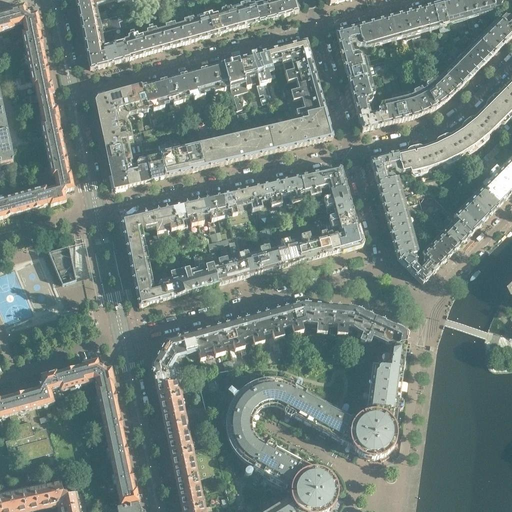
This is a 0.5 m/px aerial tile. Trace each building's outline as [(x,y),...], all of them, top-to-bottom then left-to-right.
[(94,12),(92,0),(76,5),(78,17),(94,12)] [(295,4),(294,0),(276,0),(277,1),(278,1),(279,7),(280,8),(295,4)] [(466,19),(461,0),(452,3),(457,22),(466,19)] [(476,17),(471,0),(461,0),(466,19),(476,17)] [(485,14),(481,0),(471,0),(476,17),(485,14)] [(494,9),(491,0),(481,0),(485,14),(493,12),(494,10),(494,9)] [(505,0),(504,0),(491,0),(494,9),(500,7),(502,5),(501,2),(505,0)] [(457,22),(452,3),(442,5),(448,25),(457,22)] [(298,14),(298,12),(297,12),(295,4),(280,8),(279,7),(278,7),(277,6),(274,4),(270,6),(270,5),(266,6),(270,22),(295,15),(296,15),(298,14)] [(259,25),(255,9),(254,8),(249,9),(248,5),(244,6),(250,28),(259,25)] [(448,25),(442,5),(433,8),(438,27),(441,26),(442,29),(448,27),(448,25)] [(250,28),(244,6),(239,7),(240,12),(236,13),(241,31),(250,28)] [(270,22),(266,6),(255,9),(259,25),(270,22)] [(41,32),(37,16),(30,17),(26,14),(24,8),(8,12),(8,14),(13,29),(22,27),(23,36),(39,32),(41,32)] [(438,27),(433,8),(423,11),(429,30),(438,27)] [(241,31),(236,13),(231,14),(230,10),(225,11),(231,33),(241,31)] [(231,33),(225,11),(221,12),(222,17),(217,18),(222,36),(231,33)] [(429,30),(423,11),(414,13),(419,32),(429,30)] [(96,23),(95,15),(94,12),(78,17),(80,28),(96,23)] [(419,32),(414,13),(404,16),(410,35),(419,32)] [(13,29),(8,14),(0,16),(0,34),(13,31),(13,29)] [(222,36),(217,18),(212,20),(211,15),(206,16),(213,38),(222,36)] [(120,28),(118,23),(123,22),(121,16),(96,23),(80,28),(83,39),(99,34),(120,28)] [(213,38),(206,16),(202,18),(203,22),(198,24),(203,41),(213,38)] [(410,35),(404,16),(395,18),(400,38),(410,35)] [(400,38),(395,18),(385,21),(391,40),(400,38)] [(511,33),(511,20),(511,21),(509,19),(506,19),(502,23),(501,22),(511,33)] [(203,41),(198,24),(194,25),(192,20),(188,22),(194,44),(203,41)] [(391,40),(385,21),(376,24),(381,43),(391,40)] [(194,44),(188,22),(183,23),(185,27),(180,29),(185,46),(194,44)] [(511,37),(511,33),(501,22),(499,22),(493,28),(507,43),(511,37)] [(381,43),(376,24),(367,26),(372,46),(381,43)] [(185,46),(180,29),(175,30),(174,25),(169,27),(175,49),(185,46)] [(372,46),(367,26),(335,35),(339,52),(351,48),(350,44),(355,42),(357,46),(359,48),(362,47),(364,48),(372,46)] [(175,49),(169,27),(165,28),(166,33),(161,34),(166,51),(175,49)] [(507,43),(493,28),(486,35),(500,49),(507,43)] [(166,51),(161,34),(156,35),(155,31),(151,32),(157,54),(166,51)] [(39,32),(23,36),(22,36),(33,89),(34,88),(50,85),(39,32)] [(157,54),(151,32),(146,33),(147,38),(143,39),(148,57),(157,54)] [(101,45),(99,34),(83,39),(85,50),(101,45)] [(500,49),(486,35),(479,42),(493,56),(500,49)] [(148,57),(143,39),(138,40),(137,36),(132,37),(138,59),(148,57)] [(138,59),(132,37),(128,38),(129,43),(124,44),(125,46),(129,62),(138,59)] [(493,56),(479,42),(465,56),(479,70),(493,56)] [(270,64),(281,61),(309,53),(306,43),(268,54),(270,64)] [(445,53),(454,45),(452,43),(444,47),(445,53)] [(103,57),(101,50),(102,50),(101,45),(85,50),(87,62),(103,57)] [(129,62),(125,46),(114,49),(118,65),(129,62)] [(433,52),(432,47),(424,51),(425,56),(433,52)] [(445,53),(444,47),(433,52),(440,59),(445,53)] [(360,59),(359,56),(357,55),(353,56),(351,48),(339,52),(343,64),(361,59),(360,59)] [(118,65),(114,49),(109,50),(109,51),(105,52),(103,55),(104,57),(103,57),(87,62),(89,70),(90,73),(92,72),(118,65)] [(385,57),(383,49),(374,52),(375,55),(382,57),(385,57)] [(425,56),(424,51),(415,55),(416,60),(421,58),(425,56)] [(311,63),(309,53),(281,61),(282,65),(292,63),(294,68),(311,63)] [(273,72),(270,64),(268,54),(258,57),(266,85),(270,83),(267,73),(273,72)] [(416,60),(415,55),(406,59),(407,64),(415,60),(416,60)] [(479,70),(465,56),(451,70),(466,84),(479,70)] [(266,85),(258,57),(248,59),(253,77),(258,76),(261,86),(266,85)] [(428,71),(421,58),(416,60),(424,74),(428,71)] [(253,77),(248,59),(238,62),(246,90),(251,89),(248,79),(253,77)] [(365,69),(362,60),(361,59),(343,64),(345,74),(365,69)] [(398,68),(397,63),(396,59),(384,63),(387,73),(398,68)] [(407,64),(406,59),(397,63),(398,68),(405,65),(407,64)] [(415,60),(407,64),(405,65),(415,86),(426,80),(415,60)] [(246,90),(238,62),(223,66),(229,86),(236,113),(242,111),(240,105),(239,105),(236,97),(247,94),(246,90)] [(286,80),(314,73),(311,63),(294,68),(295,73),(285,76),(284,71),(274,75),(276,83),(286,80)] [(229,86),(223,66),(213,69),(220,94),(225,92),(224,88),(229,86)] [(220,94),(213,69),(203,72),(208,92),(213,91),(214,95),(220,94)] [(367,79),(365,69),(345,74),(348,84),(367,79)] [(466,84),(451,70),(444,77),(459,91),(466,84)] [(208,92),(203,72),(193,75),(200,99),(205,98),(204,93),(208,92)] [(317,82),(315,77),(314,73),(286,80),(287,85),(298,82),(299,87),(317,82)] [(200,99),(193,75),(183,78),(188,98),(193,96),(194,101),(200,99)] [(459,91),(444,77),(437,84),(452,98),(459,91)] [(188,98),(183,78),(173,80),(179,105),(185,103),(184,99),(188,98)] [(511,78),(511,79),(511,80),(510,81),(510,83),(510,84),(496,97),(495,97),(494,98),(493,98),(492,98),(491,99),(487,104),(486,104),(486,105),(485,106),(485,107),(485,109),(478,116),(494,132),(511,113),(511,78)] [(370,88),(367,79),(348,84),(351,94),(370,88)] [(179,105),(173,80),(162,83),(168,103),(173,102),(174,106),(179,105)] [(319,92),(317,82),(299,87),(300,92),(290,95),(291,99),(319,92)] [(452,98),(437,84),(435,86),(432,82),(428,85),(444,105),(452,98)] [(168,103),(162,83),(152,86),(159,110),(165,109),(163,104),(168,103)] [(53,104),(52,100),(51,97),(54,96),(51,85),(50,85),(34,88),(38,107),(42,126),(58,123),(59,122),(57,111),(54,111),(53,104)] [(444,105),(428,85),(425,87),(428,91),(426,93),(435,111),(444,105)] [(159,110),(152,86),(142,89),(147,109),(152,108),(154,112),(159,110)] [(372,96),(370,88),(351,94),(354,104),(371,99),(371,98),(372,96)] [(147,109),(142,89),(131,92),(136,113),(139,112),(141,113),(148,111),(147,109)] [(435,111),(426,93),(423,95),(420,90),(417,92),(419,97),(426,115),(435,111)] [(136,113),(131,92),(119,95),(123,110),(129,115),(136,113)] [(325,112),(322,102),(319,92),(291,99),(297,119),(299,118),(300,119),(325,112)] [(426,115),(419,97),(417,92),(413,94),(415,99),(412,100),(417,119),(426,115)] [(123,110),(119,95),(98,101),(96,104),(99,119),(121,114),(125,118),(128,115),(129,115),(123,110)] [(369,113),(367,106),(370,105),(372,101),(371,99),(354,104),(357,116),(369,113)] [(417,119),(412,100),(403,102),(407,122),(417,119)] [(261,107),(260,101),(250,104),(252,109),(261,107)] [(407,122),(403,102),(393,105),(398,124),(407,122)] [(398,124),(393,105),(384,107),(389,126),(398,124)] [(389,126),(384,107),(380,108),(378,111),(379,114),(372,116),(376,130),(389,126)] [(332,138),(325,112),(300,119),(301,124),(306,147),(333,141),(332,138)] [(376,130),(372,116),(370,116),(369,113),(357,116),(362,133),(376,130)] [(129,131),(127,126),(125,125),(124,125),(123,120),(125,118),(121,114),(99,119),(104,142),(131,135),(131,133),(129,131)] [(475,148),(488,138),(494,132),(478,116),(473,120),(473,121),(472,121),(471,121),(470,121),(469,121),(468,122),(463,126),(462,127),(461,128),(461,129),(461,130),(460,131),(450,138),(449,138),(448,138),(447,137),(446,137),(445,138),(444,138),(438,141),(437,142),(436,143),(435,144),(435,145),(434,146),(428,148),(436,169),(444,165),(459,158),(460,161),(461,161),(477,151),(475,148)] [(69,175),(63,149),(58,123),(42,126),(41,126),(52,179),(53,179),(69,175)] [(306,147),(301,124),(266,132),(271,155),(306,147)] [(0,165),(13,163),(5,126),(0,127),(0,165)] [(271,155),(266,132),(231,140),(236,163),(271,155)] [(507,144),(511,139),(511,136),(510,134),(503,140),(507,144)] [(126,147),(125,142),(132,140),(131,135),(104,142),(106,152),(126,147)] [(158,154),(155,140),(149,142),(152,155),(158,154)] [(236,163),(231,140),(195,148),(201,172),(236,163)] [(500,151),(507,144),(503,140),(496,147),(500,151)] [(133,160),(136,157),(142,156),(140,144),(126,147),(106,152),(111,174),(126,170),(126,173),(129,172),(128,169),(130,166),(130,164),(132,163),(132,162),(133,162),(133,160)] [(492,157),(500,151),(496,147),(488,154),(492,157)] [(201,172),(195,148),(160,156),(165,180),(201,172)] [(436,169),(428,148),(422,150),(421,150),(420,149),(419,149),(418,149),(417,149),(410,151),(409,151),(408,152),(407,153),(406,154),(397,156),(401,173),(402,175),(410,173),(410,176),(428,172),(436,169)] [(165,180),(160,156),(159,157),(158,154),(152,155),(145,157),(147,162),(151,183),(165,180)] [(401,173),(397,156),(397,155),(385,158),(388,170),(395,168),(396,172),(399,174),(401,173)] [(388,170),(385,158),(370,162),(373,174),(385,171),(388,170)] [(477,171),(484,164),(481,161),(473,167),(477,171)] [(151,183),(147,162),(130,166),(128,169),(129,172),(126,173),(126,170),(111,174),(114,192),(151,183)] [(470,178),(477,171),(473,167),(466,174),(470,178)] [(511,176),(504,169),(500,174),(495,169),(492,172),(511,191),(511,176)] [(344,179),(341,172),(339,170),(320,175),(322,185),(344,179)] [(393,178),(391,177),(387,178),(385,171),(373,174),(376,186),(394,181),(393,178)] [(511,195),(511,191),(492,172),(489,175),(494,180),(490,184),(507,200),(511,195)] [(466,182),(470,178),(466,174),(463,178),(458,181),(462,185),(466,182)] [(67,193),(74,192),(70,175),(69,175),(53,179),(55,189),(45,191),(49,207),(50,208),(66,204),(64,197),(67,193)] [(323,190),(322,185),(320,175),(310,177),(316,198),(319,197),(320,197),(319,191),(323,190)] [(316,198),(310,177),(300,179),(304,193),(304,194),(309,193),(311,199),(316,198)] [(304,193),(300,179),(290,182),(295,203),(301,202),(299,195),(304,193)] [(346,189),(344,179),(322,185),(323,190),(330,188),(331,193),(346,189)] [(395,180),(394,181),(376,186),(379,195),(398,190),(395,180)] [(454,191),(462,185),(458,181),(450,187),(454,191)] [(295,203),(290,182),(281,184),(284,198),(288,197),(290,205),(295,203)] [(284,198),(281,184),(271,186),(276,208),(281,207),(279,199),(284,198)] [(507,200),(490,184),(483,191),(500,208),(507,200)] [(276,208),(271,186),(261,188),(264,203),(269,202),(271,209),(276,208)] [(446,197),(454,191),(450,187),(442,193),(446,197)] [(264,203),(261,188),(251,191),(256,212),(262,211),(260,204),(264,203)] [(346,189),(331,193),(330,194),(331,198),(323,201),(325,205),(349,199),(346,189)] [(0,220),(49,207),(45,191),(45,190),(0,202),(0,220)] [(401,199),(398,190),(379,195),(381,205),(401,199)] [(251,191),(241,193),(245,207),(249,206),(251,214),(256,212),(251,191)] [(500,208),(483,191),(476,198),(493,215),(500,208)] [(245,207),(241,193),(232,195),(237,217),(242,216),(240,208),(245,207)] [(438,203),(446,197),(442,193),(434,199),(438,203)] [(432,212),(427,194),(416,196),(419,205),(421,214),(432,225),(437,221),(430,214),(432,212)] [(237,217),(232,195),(222,197),(225,212),(230,211),(231,218),(237,217)] [(225,212),(222,197),(212,200),(217,222),(223,220),(222,212),(225,212)] [(493,215),(476,198),(469,205),(486,222),(493,215)] [(351,208),(349,199),(325,205),(327,215),(335,213),(351,208)] [(403,209),(401,199),(381,205),(384,214),(403,209)] [(217,222),(212,200),(202,202),(205,216),(209,215),(211,223),(217,222)] [(205,216),(202,202),(192,204),(197,226),(203,225),(201,217),(205,216)] [(197,226),(192,204),(182,207),(185,221),(189,220),(191,228),(197,226)] [(471,236),(454,220),(439,205),(434,210),(435,212),(440,217),(437,221),(432,225),(443,236),(457,250),(471,236)] [(486,222),(469,205),(462,212),(478,229),(486,222)] [(185,221),(182,207),(172,209),(177,231),(183,229),(181,222),(185,221)] [(354,218),(353,213),(351,208),(335,213),(336,217),(328,220),(330,225),(354,218)] [(177,231),(172,209),(162,211),(165,226),(169,225),(171,232),(177,231)] [(406,218),(403,209),(384,214),(387,224),(406,218)] [(165,226),(162,211),(152,214),(155,230),(156,236),(163,234),(161,226),(165,226)] [(478,229),(462,212),(454,220),(471,236),(478,229)] [(155,230),(152,214),(120,221),(125,243),(141,240),(139,229),(143,229),(145,230),(150,229),(150,231),(155,230)] [(357,228),(354,218),(330,225),(331,230),(339,228),(340,232),(342,232),(357,228)] [(408,228),(406,218),(387,224),(389,233),(408,228)] [(281,233),(280,227),(269,230),(271,235),(281,233)] [(411,237),(410,234),(414,232),(412,227),(408,228),(389,233),(392,242),(411,237)] [(362,245),(357,228),(342,232),(343,236),(337,238),(341,253),(360,248),(362,245)] [(331,256),(326,236),(325,234),(315,237),(317,241),(321,258),(331,256)] [(341,253),(337,238),(332,239),(331,234),(326,236),(331,256),(341,253)] [(321,258),(317,241),(310,243),(310,241),(309,236),(304,237),(311,261),(321,258)] [(414,247),(413,243),(417,242),(415,236),(411,237),(392,242),(394,252),(414,247)] [(457,250),(443,236),(436,243),(451,257),(457,250)] [(239,243),(238,237),(237,238),(227,240),(229,246),(239,243)] [(311,261),(304,237),(294,240),(301,264),(311,261)] [(472,272),(480,279),(511,247),(511,241),(508,237),(472,272)] [(146,262),(144,251),(141,240),(125,243),(130,265),(146,262)] [(301,264),(294,240),(284,243),(291,267),(301,264)] [(291,267),(284,243),(280,244),(281,249),(283,250),(276,252),(281,270),(291,267)] [(451,257),(436,243),(430,250),(444,264),(451,257)] [(77,247),(69,249),(76,284),(94,279),(85,245),(77,247)] [(416,256),(414,247),(394,252),(397,261),(412,257),(415,256),(416,256)] [(281,270),(276,252),(269,254),(269,252),(268,248),(264,250),(270,273),(281,270)] [(76,284),(69,249),(48,255),(60,287),(76,284)] [(270,273),(264,250),(259,251),(260,254),(262,256),(255,258),(260,276),(270,273)] [(444,264),(430,250),(422,257),(423,258),(437,271),(444,264)] [(260,276),(255,258),(248,260),(248,258),(247,254),(243,255),(249,278),(260,276)] [(249,278),(243,255),(239,257),(240,260),(241,262),(234,264),(239,281),(249,278)] [(218,287),(213,270),(209,256),(193,260),(196,269),(195,270),(196,272),(189,274),(189,272),(185,273),(184,272),(170,276),(172,283),(176,299),(218,287)] [(416,265),(416,261),(412,257),(397,261),(409,273),(416,266),(416,265)] [(422,286),(437,271),(423,258),(416,266),(409,273),(422,286)] [(239,281),(234,264),(227,266),(227,264),(226,260),(222,261),(228,284),(239,281)] [(228,284),(222,261),(218,262),(219,266),(220,268),(213,270),(218,287),(228,284)] [(150,284),(148,273),(146,262),(130,265),(134,287),(150,284)] [(176,299),(172,283),(162,286),(166,302),(176,299)] [(155,305),(153,295),(152,291),(150,284),(134,287),(139,309),(155,305)] [(166,302),(162,286),(159,286),(158,289),(152,291),(153,295),(155,305),(166,302)] [(305,322),(301,306),(291,308),(299,335),(303,333),(301,324),(305,322)] [(321,335),(324,308),(301,306),(305,322),(312,324),(317,324),(316,335),(321,335)] [(299,335),(291,308),(281,311),(286,328),(291,326),(294,336),(299,335)] [(332,326),(334,308),(324,308),(321,335),(326,335),(327,325),(332,326)] [(342,337),(344,309),(334,308),(332,326),(337,326),(336,336),(342,337)] [(353,327),(354,310),(344,309),(342,337),(347,337),(347,327),(353,327)] [(358,331),(366,315),(354,310),(353,327),(358,331)] [(286,328),(281,311),(271,314),(279,340),(284,339),(281,329),(286,328)] [(279,340),(271,314),(252,319),(259,346),(264,344),(261,335),(266,333),(271,332),(274,342),(279,340)] [(364,345),(365,343),(375,320),(366,315),(358,331),(356,336),(361,338),(359,342),(364,345)] [(259,346),(252,319),(242,322),(247,339),(252,337),(254,347),(259,346)] [(381,341),(388,325),(375,320),(365,343),(369,345),(373,337),(381,341)] [(247,339),(242,322),(232,325),(240,351),(244,350),(242,340),(247,339)] [(240,351),(232,325),(222,328),(227,344),(232,343),(235,353),(240,351)] [(406,345),(407,336),(406,334),(388,325),(381,341),(388,345),(389,348),(406,345)] [(227,344),(222,328),(212,330),(220,357),(225,356),(222,346),(227,344)] [(220,357),(212,330),(202,333),(207,350),(212,348),(215,358),(220,357)] [(207,350),(202,333),(193,336),(197,352),(200,362),(205,361),(202,351),(207,350)] [(197,352),(193,336),(181,339),(186,356),(197,352)] [(186,356),(181,339),(169,342),(174,359),(186,356)] [(174,359),(169,342),(166,343),(154,363),(167,371),(174,359)] [(330,511),(336,505),(338,495),(335,484),(329,476),(319,472),(312,472),(313,471),(276,451),(276,450),(275,447),(270,445),(267,445),(266,447),(263,446),(258,443),(257,442),(254,437),(253,435),(251,430),(251,428),(252,423),(252,422),(256,423),(259,417),(256,415),(261,411),(262,410),(268,408),(269,408),(275,408),(277,409),(282,411),(284,412),(283,414),(284,417),(290,420),(293,419),(320,434),(319,437),(324,440),(326,437),(350,450),(349,453),(355,456),(356,455),(357,456),(358,457),(360,458),(361,459),(364,460),(365,460),(367,461),(368,461),(370,461),(372,462),(374,462),(377,461),(379,461),(380,463),(389,459),(387,456),(388,456),(389,455),(390,454),(391,453),(393,451),(393,450),(394,448),(395,447),(395,445),(396,443),(396,442),(396,440),(396,439),(396,437),(396,435),(396,434),(395,431),(395,430),(394,428),(395,428),(397,414),(399,414),(402,412),(402,406),(401,404),(399,403),(405,355),(406,351),(403,351),(394,353),(393,353),(393,354),(392,354),(392,355),(392,356),(390,366),(386,366),(386,369),(378,368),(373,377),(369,415),(367,415),(365,415),(363,416),(366,424),(364,425),(361,417),(358,419),(357,420),(356,421),(352,419),(350,422),(343,418),(345,415),(347,412),(347,411),(347,409),(346,408),(345,408),(343,408),(342,409),(342,410),(335,407),(332,412),(305,397),(306,394),(297,389),(295,392),(292,390),(290,389),(288,388),(286,387),(284,387),(281,386),(280,386),(278,385),(276,385),(272,385),(269,385),(267,385),(264,385),(261,386),(259,387),(256,387),(253,389),(249,391),(248,391),(246,392),(245,393),(243,394),(241,396),(240,397),(239,399),(238,400),(237,401),(233,407),(232,410),(232,411),(230,414),(230,415),(229,417),(229,419),(229,420),(229,422),(228,424),(228,425),(228,427),(228,429),(228,433),(229,435),(229,436),(229,438),(230,441),(230,442),(231,444),(233,447),(234,450),(235,451),(238,455),(239,456),(240,458),(243,460),(245,462),(247,464),(248,464),(254,468),(252,471),(266,479),(266,480),(281,488),(281,487),(287,490),(287,489),(290,491),(290,495),(298,495),(298,497),(290,497),(291,502),(288,504),(286,501),(269,511),(330,511)] [(295,361),(292,351),(282,354),(284,360),(285,363),(295,361)] [(388,361),(388,360),(387,359),(386,359),(385,358),(384,358),(383,359),(381,359),(379,355),(376,357),(381,364),(382,365),(383,365),(385,365),(387,363),(388,362),(388,361)] [(114,386),(111,371),(106,372),(98,367),(97,362),(82,367),(82,368),(86,383),(87,383),(92,381),(94,382),(96,384),(98,390),(112,387),(114,386)] [(168,376),(167,371),(154,363),(151,368),(153,379),(168,376)] [(86,383),(82,368),(56,375),(60,390),(59,390),(60,393),(69,391),(69,389),(78,387),(79,388),(87,385),(87,383),(86,383)] [(50,393),(59,390),(60,390),(56,375),(56,374),(40,378),(42,383),(37,391),(31,393),(36,410),(43,408),(43,407),(46,406),(46,407),(53,405),(50,393)] [(180,383),(179,378),(171,380),(170,375),(168,376),(153,379),(155,388),(176,384),(180,383)] [(182,401),(181,397),(180,393),(178,393),(176,384),(155,388),(157,395),(158,396),(160,406),(159,408),(160,412),(162,413),(162,416),(181,412),(179,402),(182,401)] [(112,387),(98,390),(95,390),(97,398),(99,399),(99,403),(100,407),(99,409),(101,416),(118,413),(112,387)] [(36,410),(31,393),(14,398),(18,415),(20,416),(28,414),(29,412),(36,410)] [(33,435),(30,423),(19,426),(16,416),(18,415),(14,398),(6,400),(11,417),(9,418),(16,441),(6,443),(9,455),(19,453),(21,460),(30,458),(31,460),(41,457),(40,455),(50,452),(45,433),(40,434),(40,433),(33,435)] [(11,417),(6,400),(0,401),(0,420),(1,420),(0,419),(3,418),(4,419),(9,418),(11,417)] [(187,439),(184,425),(181,412),(162,416),(163,419),(162,421),(163,425),(164,426),(166,431),(166,433),(165,435),(166,438),(167,439),(168,443),(187,439)] [(123,439),(118,413),(101,416),(102,424),(104,425),(106,433),(105,435),(106,443),(123,439)] [(132,478),(123,439),(106,443),(108,450),(110,451),(110,455),(111,460),(110,461),(113,476),(115,477),(116,482),(132,478)] [(204,450),(201,451),(192,453),(191,448),(189,449),(187,439),(168,443),(169,446),(167,448),(168,451),(170,452),(172,462),(171,464),(172,468),(173,469),(175,475),(174,477),(174,480),(176,482),(178,489),(176,491),(177,494),(179,495),(180,499),(199,495),(197,486),(199,485),(198,481),(207,479),(210,478),(204,450)] [(139,505),(136,491),(134,491),(132,478),(116,482),(117,486),(116,487),(119,505),(121,505),(122,508),(138,505),(139,505)] [(77,511),(74,497),(63,499),(60,488),(46,491),(50,509),(58,508),(58,511),(77,511)] [(50,509),(46,491),(45,489),(33,492),(37,511),(42,510),(44,511),(50,509)] [(35,511),(37,511),(33,492),(21,495),(24,511),(35,511)] [(24,511),(21,495),(10,497),(12,511),(24,511)] [(204,511),(204,509),(203,504),(201,505),(199,495),(180,499),(180,502),(179,504),(180,507),(182,508),(182,511),(204,511)] [(12,511),(10,497),(0,499),(0,506),(1,511),(12,511)]
